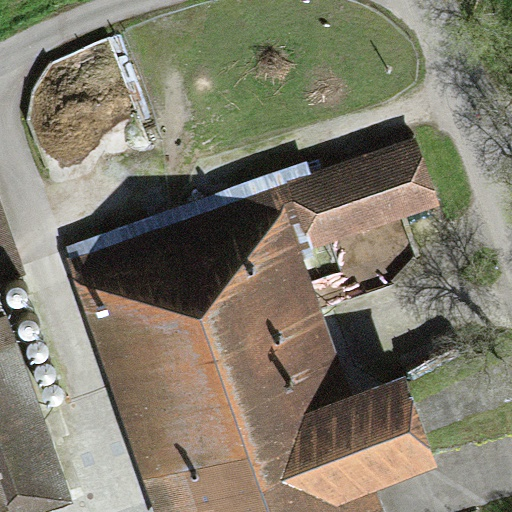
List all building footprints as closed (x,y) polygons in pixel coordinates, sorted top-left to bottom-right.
[(411,148),(293,191),(315,252),(433,209),(411,148)] [(0,274),(17,269),(0,220),(0,511),(53,511),(62,509),(0,328),(0,274)] [(341,405),(275,225),(88,292),(167,511),(372,511),(365,491),(427,469),(397,385),(341,405)] [(7,296),(11,298),(15,299),(18,298),(22,296),(24,293),(25,289),(25,285),(24,282),(22,279),(19,277),(15,276),(11,276),(8,278),(5,280),(3,283),(3,287),(3,290),(5,294),(7,296)] [(19,328),(22,330),(26,330),(30,330),(33,328),(35,325),(37,321),(37,317),(35,313),(33,311),(30,309),(27,308),(23,308),(20,309),(17,312),(15,315),(14,319),(15,322),(16,325),(19,328)] [(26,351),(28,353),(31,355),(35,356),(38,355),(41,353),(44,351),(45,347),(45,344),(44,341),(42,338),(40,336),(36,335),(33,335),(29,336),(27,338),(25,341),(24,344),(25,348),(26,351)] [(34,373),(37,375),(40,377),(43,377),(47,377),(50,375),(52,372),(53,369),(54,366),(53,362),(51,359),(48,357),(45,356),(41,356),(38,358),(35,360),(33,363),(33,366),(33,370),(34,373)] [(42,395),(45,398),(48,399),(51,400),(54,399),(57,397),(60,395),(61,392),(61,388),(61,385),(59,382),(56,380),(52,379),(49,379),(46,380),(43,382),(41,385),(40,389),(41,392),(42,395)]
